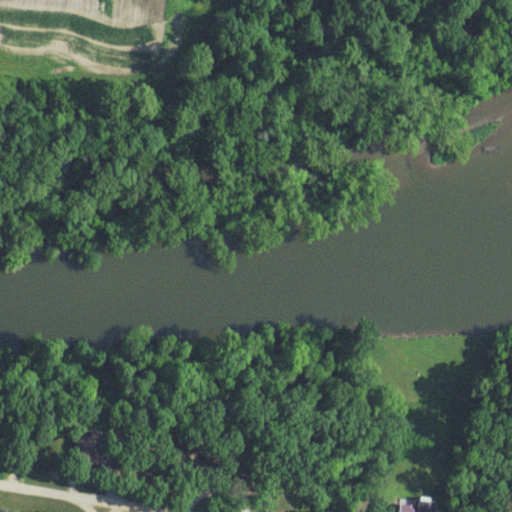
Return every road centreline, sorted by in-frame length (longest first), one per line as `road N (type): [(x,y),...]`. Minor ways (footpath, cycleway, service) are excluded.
road 1 (residential): [(435,511),(436,454),(463,354)]
road 2 (residential): [(141,511),(0,481)]
